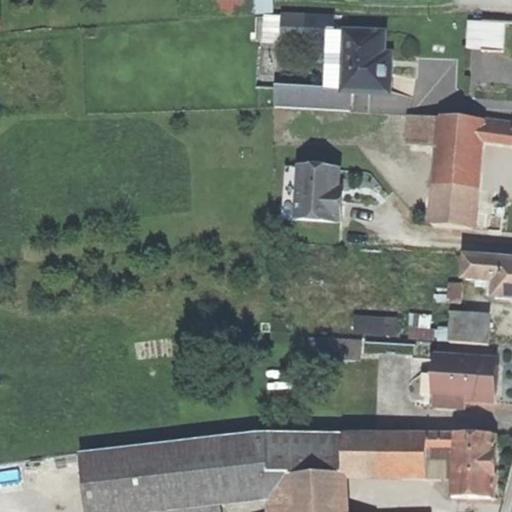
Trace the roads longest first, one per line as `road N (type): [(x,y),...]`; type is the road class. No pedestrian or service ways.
road 1 (unknown): [(511,4),(295,2)]
road 2 (unknown): [(511,119),(424,106),(304,137)]
